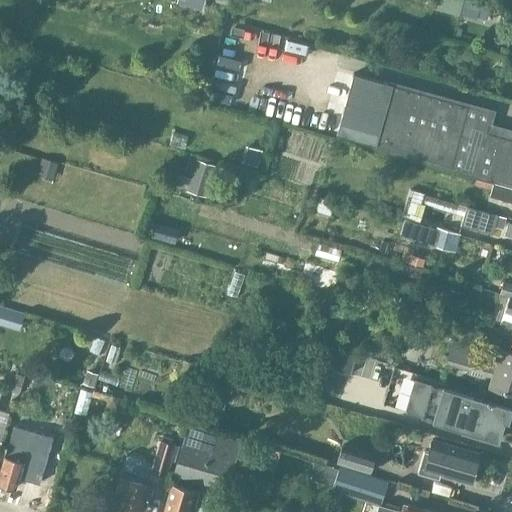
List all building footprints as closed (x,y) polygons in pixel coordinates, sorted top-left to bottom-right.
[(392,86),(390,85),(354,75),(354,74),(340,70),(332,100),(334,100),(341,101),(346,103),(337,136),(373,146),(375,146),(511,183),(511,129),(490,123),(493,113),(392,85),(392,86)] [(42,159),(38,172),(53,176),(57,163),(42,159)] [(205,197),(215,166),(197,160),(187,192),(205,197)] [(511,202),(511,189),(476,179),(475,185),(486,188),(491,190),(490,196),(511,202)] [(410,189),(402,217),(419,222),(424,205),(421,204),(424,193),(410,189)] [(318,198),(314,213),(328,216),(332,202),(318,198)] [(503,230),(506,217),(466,206),(461,226),(492,235),(495,227),(503,230)] [(154,224),(151,237),(172,242),(175,229),(154,224)] [(433,226),(428,243),(455,251),(460,235),(433,226)] [(405,247),(401,262),(422,268),(425,260),(412,256),(414,250),(405,247)] [(404,265),(401,274),(419,279),(421,270),(404,265)] [(301,277),(299,284),(308,287),(310,280),(301,277)] [(452,281),(449,290),(460,293),(463,285),(452,281)] [(511,296),(500,293),(496,305),(505,308),(502,318),(498,320),(511,324),(511,296)] [(511,324),(498,320),(495,329),(511,333),(511,324)] [(405,326),(400,340),(425,347),(429,333),(405,326)] [(475,331),(474,337),(499,344),(501,338),(475,331)] [(497,364),(474,357),(477,349),(454,342),(448,361),(470,368),(469,372),(482,377),(483,373),(493,377),(490,387),(511,393),(511,352),(501,350),(497,364)] [(372,347),(369,356),(378,359),(381,350),(372,347)] [(59,352),(59,356),(60,359),(63,361),(67,362),(70,360),(72,357),(73,354),(71,350),(68,348),(65,348),(61,349),(59,352)] [(333,349),(328,368),(350,374),(355,355),(333,349)] [(182,361),(167,412),(183,416),(197,365),(182,361)] [(25,363),(19,366),(22,373),(28,371),(25,363)] [(85,373),(82,384),(93,387),(96,376),(85,373)] [(498,440),(508,406),(415,379),(406,411),(383,404),(379,419),(418,431),(422,417),(498,440)] [(109,397),(105,410),(119,414),(123,401),(109,397)] [(54,418),(51,428),(67,433),(70,423),(54,418)] [(227,490),(235,462),(242,439),(188,423),(174,474),(227,490)] [(246,438),(237,466),(258,471),(266,443),(246,438)] [(480,454),(432,439),(428,453),(424,452),(418,472),(439,478),(440,474),(471,484),(480,454)] [(166,483),(177,445),(159,440),(149,476),(123,469),(115,496),(113,496),(110,506),(128,511),(144,511),(154,480),(166,483)] [(23,479),(32,451),(8,444),(0,472),(0,483),(16,488),(19,478),(23,479)] [(370,473),(376,456),(342,445),(336,463),(370,473)] [(340,469),(337,468),(322,463),(316,481),(333,487),(332,491),(381,506),(388,481),(341,466),(340,469)] [(195,508),(200,492),(172,484),(163,511),(189,511),(191,507),(195,508)] [(245,495),(242,507),(252,510),(256,498),(245,495)] [(400,511),(434,511),(403,503),(400,511)]
